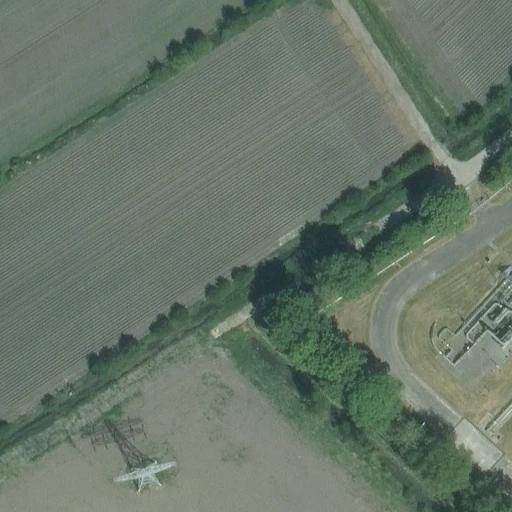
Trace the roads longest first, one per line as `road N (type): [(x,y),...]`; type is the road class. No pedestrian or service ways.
road 1 (track): [(251,308),(457,179),(511,135)]
road 2 (track): [(337,0),(457,179)]
